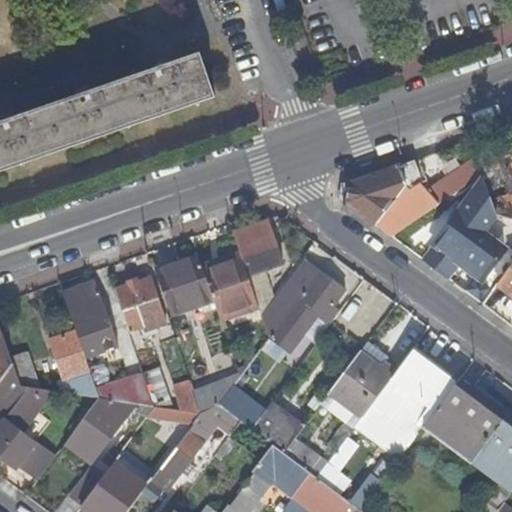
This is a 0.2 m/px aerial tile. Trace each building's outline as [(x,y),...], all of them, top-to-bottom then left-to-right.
[(0,120),(0,171),(209,99),(193,53),(0,120)] [(504,211),(511,208),(511,150),(481,161),(482,166),(487,164),(504,211)] [(422,155),(406,160),(411,177),(427,172),(422,155)] [(411,177),(406,160),(338,183),(333,200),(384,238),(474,178),(469,165),(467,160),(427,172),(411,177)] [(475,163),(469,165),(474,178),(475,181),(487,216),(499,212),(487,179),(481,181),(475,163)] [(487,216),(475,181),(415,261),(441,280),(453,264),(478,230),(488,217),(487,216)] [(257,222),(223,235),(230,254),(240,281),(257,274),(274,268),(257,222)] [(490,285),(509,259),(482,240),(485,236),(478,230),(453,264),(487,289),(490,285)] [(230,254),(194,267),(206,299),(214,323),(251,311),(240,281),(230,254)] [(511,254),(509,259),(490,285),(511,301),(511,254)] [(191,256),(146,273),(161,316),(206,299),(194,267),(191,256)] [(266,304),(254,320),(261,338),(306,276),(294,266),(266,304)] [(261,338),(260,339),(282,355),(309,318),(314,321),(325,306),(336,291),(309,272),(306,276),(261,338)] [(257,274),(240,281),(251,311),(254,320),(266,304),(257,274)] [(144,279),(108,293),(123,335),(139,329),(140,332),(134,334),(137,342),(153,336),(151,329),(161,326),(144,279)] [(90,281),(55,293),(68,329),(75,348),(109,336),(90,281)] [(325,306),(314,321),(320,326),(332,311),(325,306)] [(47,379),(52,390),(92,396),(89,389),(75,348),(68,329),(42,338),(54,376),(47,379)] [(359,342),(352,351),(371,365),(375,361),(377,363),(381,357),(359,342)] [(323,392),(350,354),(339,346),(308,389),(319,397),(323,392)] [(356,416),(347,428),(392,461),(422,421),(446,387),(451,381),(452,380),(407,347),(389,371),(356,416)] [(350,354),(323,392),(356,416),(389,371),(377,363),(375,361),(371,365),(352,351),(350,354)] [(20,353),(4,358),(6,365),(13,383),(30,386),(20,353)] [(13,383),(6,365),(0,373),(0,459),(9,466),(12,462),(32,478),(48,456),(17,432),(40,401),(49,389),(30,386),(13,383)] [(137,374),(148,405),(149,405),(166,408),(152,368),(137,374)] [(187,389),(195,410),(211,405),(212,403),(224,387),(233,376),(231,371),(187,389)] [(113,380),(120,400),(127,402),(133,403),(148,405),(137,374),(136,372),(113,380)] [(191,412),(195,410),(187,389),(183,377),(165,385),(173,409),(191,412)] [(92,396),(120,400),(113,380),(89,389),(92,396)] [(465,391),(451,381),(446,387),(460,397),(465,391)] [(257,412),(224,387),(212,403),(213,404),(221,410),(245,428),(257,412)] [(446,387),(422,421),(469,456),(499,416),(465,391),(460,397),(446,387)] [(52,390),(49,389),(40,401),(63,407),(59,412),(73,422),(92,396),(52,390)] [(356,416),(323,392),(319,397),(313,405),(337,423),(346,429),(347,428),(356,416)] [(120,400),(92,396),(73,422),(56,445),(83,465),(118,420),(115,418),(127,402),(120,400)] [(148,405),(133,403),(127,410),(139,419),(142,415),(149,405),(148,405)] [(186,422),(146,477),(160,487),(167,478),(170,480),(221,410),(213,404),(211,405),(195,410),(186,422)] [(166,408),(149,405),(142,415),(186,422),(195,410),(191,412),(173,409),(166,408)] [(270,422),(257,412),(245,428),(267,445),(278,453),(289,437),(298,426),(278,411),(270,422)] [(490,511),(511,482),(511,425),(499,416),(469,456),(496,477),(479,500),(481,502),(477,508),(481,511),(490,511)] [(319,447),(328,454),(346,429),(337,423),(319,447)] [(289,437),(278,453),(283,456),(306,473),(311,477),(322,462),(289,437)] [(278,462),(283,456),(278,453),(267,445),(222,505),(231,511),(240,511),(266,478),(269,475),(278,462)] [(237,480),(252,460),(238,450),(223,470),(237,480)] [(290,495),(306,473),(283,456),(278,462),(282,465),(273,478),(269,475),(266,478),(290,495)] [(282,465),(278,462),(269,475),(273,478),(282,465)] [(65,496),(76,504),(97,475),(100,471),(89,463),(65,496)] [(345,494),(359,505),(377,482),(362,471),(345,494)] [(358,511),(311,477),(306,473),(290,495),(280,510),(282,511),(298,511),(303,505),(313,511),(358,511)] [(76,504),(75,504),(86,511),(107,511),(121,493),(97,475),(76,504)] [(52,511),(69,511),(75,504),(76,504),(65,496),(52,511)]
